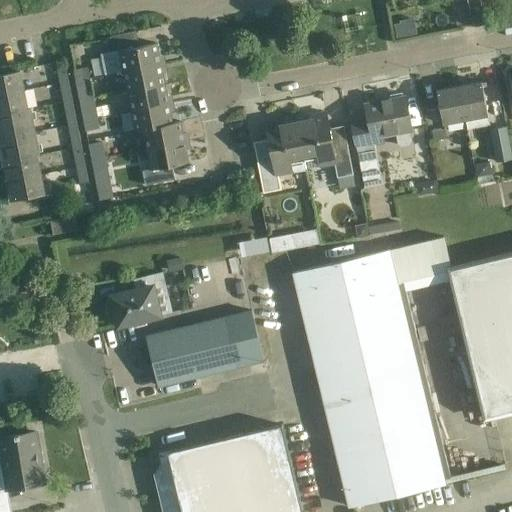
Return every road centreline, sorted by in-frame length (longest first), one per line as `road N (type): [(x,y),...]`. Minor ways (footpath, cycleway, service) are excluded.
road 1 (residential): [(205,94),(511,36)]
road 2 (unclassified): [(98,433),(298,384)]
